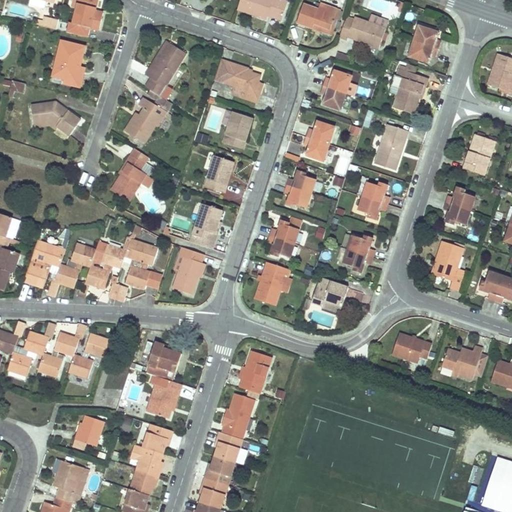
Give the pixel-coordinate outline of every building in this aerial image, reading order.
[(99,31),(101,22),(103,14),(94,11),(97,0),(79,0),(73,24),(99,31)] [(241,0),(238,10),(252,15),(267,19),(269,16),(282,20),(288,3),(279,0),(241,0)] [(338,10),(329,7),(321,5),(319,10),(304,5),(298,23),(313,29),(315,24),(334,31),(338,21),(335,19),(338,10)] [(369,23),(386,29),(389,22),(372,16),(369,23)] [(43,27),(50,29),(56,31),(59,20),(46,17),(45,21),(43,27)] [(348,38),(364,44),(379,49),(386,29),(369,23),(355,18),(355,20),(347,18),(340,38),(347,41),(348,38)] [(334,31),(315,24),(313,29),(332,36),(334,31)] [(443,44),(438,42),(440,34),(421,27),(410,57),(430,64),(433,56),(438,57),(443,44)] [(81,84),(84,74),(86,64),(81,63),(85,48),(62,42),(53,77),(65,80),(81,84)] [(151,80),(146,88),(160,97),(167,101),(173,92),(165,88),(186,55),(170,44),(159,61),(153,70),(150,69),(146,76),(151,80)] [(508,95),(511,95),(511,59),(499,55),(493,70),(496,71),(491,86),(509,92),(508,95)] [(159,61),(157,59),(150,69),(153,70),(159,61)] [(255,93),(258,82),(260,76),(252,73),(247,71),(248,68),(230,62),(223,82),(242,89),(240,96),(258,102),(261,95),(255,93)] [(408,73),(414,74),(415,70),(400,65),(396,76),(400,77),(397,88),(400,89),(404,79),(406,80),(408,73)] [(488,85),(491,86),(496,71),(493,70),(488,85)] [(321,95),(323,95),(326,96),(323,105),(341,112),(347,94),(354,96),(357,87),(350,84),(352,78),(334,72),(331,81),(325,80),(321,95)] [(400,89),(393,108),(413,115),(419,99),(423,86),(427,87),(429,80),(414,74),(408,73),(406,80),(404,79),(400,89)] [(64,84),(80,88),(81,84),(65,80),(64,84)] [(14,91),(23,93),(26,85),(13,82),(9,98),(11,99),(14,91)] [(258,82),(255,93),(261,95),(265,84),(258,82)] [(156,130),(167,113),(172,105),(167,101),(160,97),(154,105),(146,99),(143,103),(141,107),(145,110),(140,116),(138,120),(134,117),(125,132),(145,144),(154,129),(156,130)] [(38,106),(40,115),(41,124),(51,123),(58,128),(70,136),(80,121),(66,110),(63,114),(57,111),(56,103),(38,106)] [(63,114),(66,110),(56,103),(57,111),(63,114)] [(40,115),(38,106),(32,107),(35,129),(50,126),(56,131),(58,128),(51,123),(41,124),(40,115)] [(224,144),(233,147),(243,150),(253,119),(234,113),(224,144)] [(304,145),(306,146),(309,147),(306,154),(325,160),(336,128),(317,122),(314,130),(309,128),(304,145)] [(351,125),(349,133),(360,135),(362,127),(351,125)] [(409,132),(399,129),(388,126),(375,164),(396,171),(409,132)] [(464,170),(485,176),(496,142),(476,135),(464,170)] [(131,156),(129,160),(127,163),(129,165),(122,176),(112,191),(129,202),(147,175),(141,171),(145,165),(131,156)] [(206,188),(215,191),(224,193),(234,163),(223,159),(216,157),(208,179),(206,188)] [(129,165),(127,163),(120,174),(122,176),(129,165)] [(285,194),(288,195),(291,196),(287,207),(295,209),(296,206),(307,209),(317,181),(306,177),(307,174),(299,171),(296,182),(290,180),(285,194)] [(343,186),(345,179),(336,176),(334,184),(343,186)] [(380,211),(385,213),(390,199),(385,197),(388,186),(380,184),(379,187),(368,184),(359,212),(369,216),(369,219),(376,222),(380,211)] [(444,212),(449,213),(446,224),(453,226),(455,223),(466,227),(476,198),(464,195),(465,191),(458,188),(454,199),(449,197),(444,212)] [(222,211),(213,208),(211,207),(204,205),(196,227),(194,236),(213,242),(219,222),(222,211)] [(0,245),(4,247),(8,248),(10,240),(6,238),(12,219),(0,214),(0,245)] [(279,231),(273,230),(269,244),(274,246),(271,256),(279,259),(279,255),(291,259),(295,245),(303,222),(292,219),(290,224),(283,221),(279,231)] [(222,223),(219,222),(213,242),(215,243),(222,223)] [(318,227),(316,238),(324,239),(326,228),(318,227)] [(375,252),(370,250),(374,239),(366,237),(364,240),(354,237),(344,265),(355,269),(354,272),(362,275),(365,265),(370,266),(375,252)] [(52,265),(60,267),(60,266),(65,251),(62,250),(50,246),(38,241),(32,258),(47,263),(44,270),(29,266),(24,282),(43,288),(52,265)] [(158,250),(131,241),(126,253),(125,257),(133,260),(125,284),(145,290),(147,285),(150,273),(143,271),(135,269),(137,262),(153,266),(158,250)] [(452,282),(450,290),(458,292),(464,272),(458,269),(464,249),(443,242),(437,259),(440,260),(434,276),(452,282)] [(105,272),(91,267),(90,269),(85,284),(90,286),(105,290),(112,267),(121,269),(125,257),(126,253),(99,243),(96,251),(93,260),(108,265),(105,272)] [(4,247),(0,245),(0,253),(2,254),(0,259),(0,269),(10,273),(13,274),(20,255),(3,249),(4,247)] [(55,283),(60,285),(74,289),(82,266),(90,269),(91,267),(93,260),(96,251),(77,245),(71,262),(77,264),(75,271),(60,266),(60,267),(58,274),(55,283)] [(180,257),(184,258),(179,273),(174,289),(192,296),(198,279),(203,264),(202,264),(205,256),(183,249),(180,257)] [(179,273),(184,258),(180,257),(175,271),(179,273)] [(47,263),(32,258),(29,266),(44,270),(47,263)] [(137,262),(135,269),(143,271),(150,273),(151,271),(153,266),(137,262)] [(276,307),(281,290),(286,278),(289,279),(292,271),(280,267),(268,263),(263,278),(261,282),(255,300),(276,307)] [(202,280),(207,266),(203,264),(198,279),(202,280)] [(0,291),(4,292),(10,273),(0,269),(0,291)] [(163,275),(151,271),(150,273),(147,285),(154,287),(156,281),(161,282),(163,275)] [(503,304),(504,298),(511,300),(511,279),(500,276),(490,272),(486,283),(482,283),(480,290),(490,294),(488,299),(503,304)] [(289,279),(286,278),(281,290),(288,293),(292,280),(289,279)] [(343,307),(345,298),(348,289),(320,280),(312,303),(323,307),(325,301),(343,307)] [(55,299),(60,285),(55,283),(52,282),(47,296),(55,299)] [(82,283),(80,290),(77,297),(85,300),(90,286),(85,284),(82,283)] [(116,285),(114,285),(113,284),(108,298),(116,301),(120,287),(116,285)] [(120,287),(116,301),(123,303),(128,289),(120,287)] [(57,299),(62,301),(67,290),(61,288),(57,299)] [(325,301),(323,307),(323,308),(340,314),(343,307),(325,301)] [(19,322),(14,336),(19,338),(22,339),(27,325),(19,322)] [(49,323),(44,338),(49,339),(52,340),(57,326),(49,323)] [(80,325),(75,339),(80,340),(83,341),(85,334),(87,327),(80,325)] [(0,366),(3,359),(0,358),(0,350),(13,355),(13,354),(14,354),(19,338),(14,336),(0,331),(0,366)] [(14,354),(13,354),(13,355),(8,371),(27,377),(33,360),(27,358),(29,351),(44,356),(44,355),(47,348),(49,339),(44,338),(30,333),(22,357),(14,354)] [(52,358),(44,355),(44,356),(39,372),(58,378),(64,361),(57,359),(59,352),(74,357),(74,356),(80,340),(75,339),(60,334),(52,358)] [(420,357),(427,360),(432,346),(399,334),(392,355),(418,363),(420,357)] [(83,359),(74,356),(74,357),(69,373),(88,380),(94,363),(87,360),(90,353),(104,358),(107,350),(110,342),(91,335),(83,359)] [(176,373),(182,355),(172,352),(164,349),(165,346),(157,344),(147,374),(153,376),(167,380),(170,371),(176,373)] [(460,354),(448,351),(442,367),(453,371),(452,375),(458,377),(459,375),(472,379),(473,376),(481,355),(482,350),(474,348),(472,353),(465,351),(463,355),(460,354)] [(240,388),(250,392),(261,395),(273,358),(252,352),(246,369),(242,380),(240,388)] [(489,357),(481,355),(473,376),(482,379),(489,357)] [(511,368),(497,364),(491,382),(507,387),(508,385),(511,386),(511,368)] [(347,365),(344,370),(354,374),(356,368),(347,365)] [(173,383),(176,373),(170,371),(167,380),(168,381),(173,383)] [(151,384),(156,386),(147,413),(169,419),(171,412),(177,393),(180,394),(183,386),(173,383),(168,381),(167,380),(153,376),(151,384)] [(180,394),(177,393),(171,412),(174,413),(180,394)] [(225,427),(223,434),(243,440),(256,402),(236,395),(230,411),(228,416),(226,415),(223,426),(225,427)] [(80,433),(79,433),(78,433),(75,440),(96,447),(105,422),(86,417),(83,424),(80,433)] [(131,432),(133,419),(126,418),(124,431),(131,432)] [(152,425),(137,469),(159,476),(161,469),(158,468),(160,462),(166,447),(168,440),(170,441),(173,432),(152,425)] [(205,479),(228,486),(231,477),(243,440),(223,434),(220,433),(217,442),(220,443),(218,449),(213,465),(211,470),(208,469),(205,479)] [(511,511),(511,463),(497,459),(481,507),(498,511),(511,511)] [(60,489),(57,499),(73,504),(80,506),(83,496),(73,493),(82,468),(62,461),(58,474),(54,487),(60,489)] [(137,469),(123,511),(147,511),(148,511),(145,511),(147,505),(152,488),(154,482),(157,483),(159,476),(137,469)] [(219,511),(228,486),(205,479),(202,488),(205,489),(204,495),(198,511),(197,511),(219,511)] [(57,499),(56,502),(55,505),(46,503),(42,511),(64,511),(65,510),(70,511),(73,504),(57,499)]
